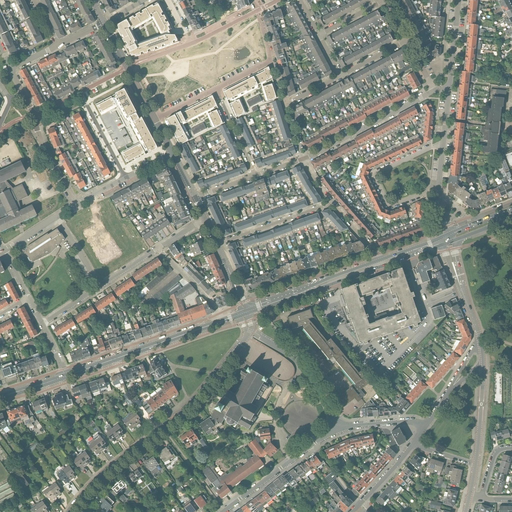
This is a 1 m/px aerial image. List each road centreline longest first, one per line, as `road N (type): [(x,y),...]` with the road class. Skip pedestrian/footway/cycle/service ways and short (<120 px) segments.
road 1 (residential): [(69,511),(103,473),(191,405),(247,331)]
road 2 (primary): [(222,321),(64,376)]
road 3 (residential): [(438,191),(388,204),(374,175),(443,142)]
road 4 (residential): [(302,158),(434,89)]
road 5 (residential): [(338,430),(304,367),(247,331)]
road 6 (residential): [(216,244),(330,203)]
